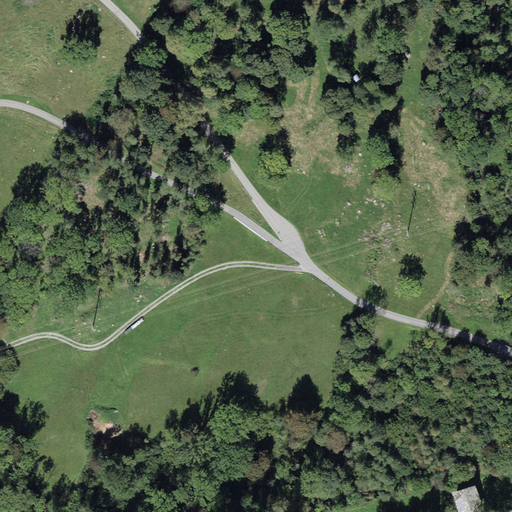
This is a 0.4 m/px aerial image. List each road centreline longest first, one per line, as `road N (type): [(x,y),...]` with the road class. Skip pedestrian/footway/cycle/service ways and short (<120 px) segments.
road 1 (track): [(309,266),(233,266),(193,279),(91,349),(55,334),(0,351)]
road 2 (residential): [(0,103),(66,126),(297,252)]
road 3 (unclassified): [(103,0),(199,110),(297,252)]
road 4 (unclassified): [(297,252),(382,314),(511,352)]
